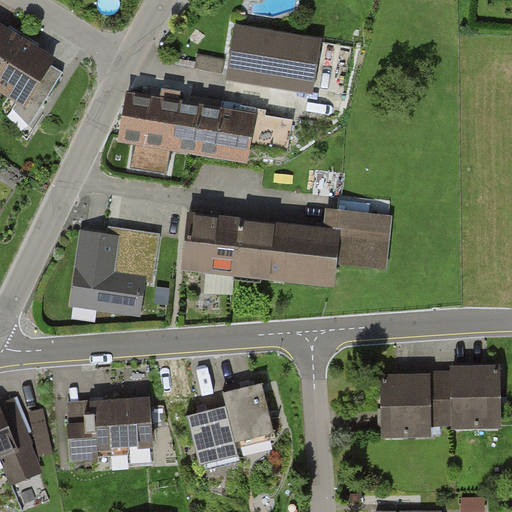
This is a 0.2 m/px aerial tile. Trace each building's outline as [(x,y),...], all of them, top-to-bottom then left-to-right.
[(0,90),(26,106),(54,59),(0,25),(0,90)] [(237,29),(229,81),(311,93),(319,42),(237,29)] [(128,97),(121,140),(173,149),(180,106),(128,97)] [(180,106),(173,149),(248,162),(255,118),(180,106)] [(132,167),(135,149),(119,145),(115,163),(132,167)] [(326,233),(271,227),(264,281),(334,289),(337,262),(387,268),(392,220),(328,213),(326,233)] [(271,227),(195,218),(189,272),(264,281),(271,227)] [(110,242),(82,238),(71,308),(143,318),(148,287),(152,288),(159,241),(111,234),(110,242)] [(500,428),(500,369),(452,369),(453,380),(453,426),(453,428),(500,428)] [(430,380),(430,376),(383,376),(384,437),(430,437),(430,426),(430,380)] [(430,426),(453,426),(453,380),(430,380),(430,426)] [(236,440),(273,431),(262,385),(225,394),(236,440)] [(94,448),(151,446),(150,399),(92,402),(94,448)] [(0,456),(6,473),(37,460),(13,401),(0,405),(0,456)] [(90,407),(67,409),(71,471),(94,469),(90,407)] [(200,470),(238,460),(227,415),(189,424),(200,470)]
